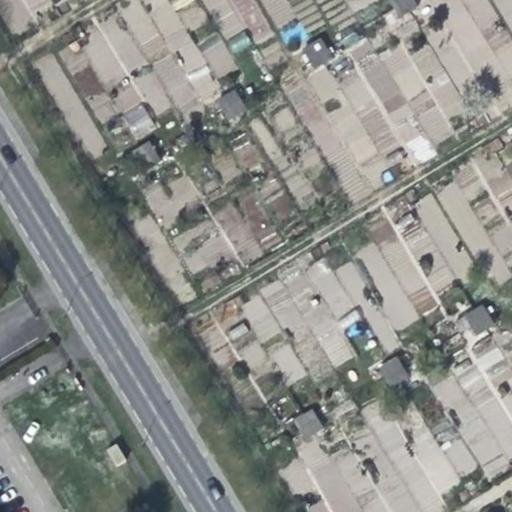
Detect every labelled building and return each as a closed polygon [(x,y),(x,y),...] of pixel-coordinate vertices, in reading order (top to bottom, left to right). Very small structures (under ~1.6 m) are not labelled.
[(385,30),(404,19),(393,0),(392,0),(374,11),(385,30)] [(201,93),(216,84),(183,28),(168,37),(201,93)] [(219,75),(235,65),(221,41),(205,51),(219,75)] [(464,108),(430,44),(407,56),(402,47),(362,68),(395,131),(417,119),(423,132),(404,142),(416,165),(436,154),(431,146),(454,134),(445,118),(464,108)] [(301,80),(320,68),(309,49),(290,60),(301,80)] [(171,55),(154,66),(156,70),(135,82),(154,115),(173,104),(175,106),(194,95),(171,55)] [(216,130),(235,119),(224,100),(205,111),(216,130)] [(122,116),(136,138),(155,126),(141,104),(122,116)] [(125,174),(145,162),(139,151),(120,163),(125,174)] [(463,351),(481,340),(470,320),(451,332),(463,351)] [(377,401),(395,389),(384,370),(365,382),(377,401)] [(292,452),(310,441),(299,421),(281,433),(292,452)] [(55,469),(80,455),(71,442),(46,456),(55,469)] [(129,466),(118,446),(105,453),(115,473),(129,466)]
